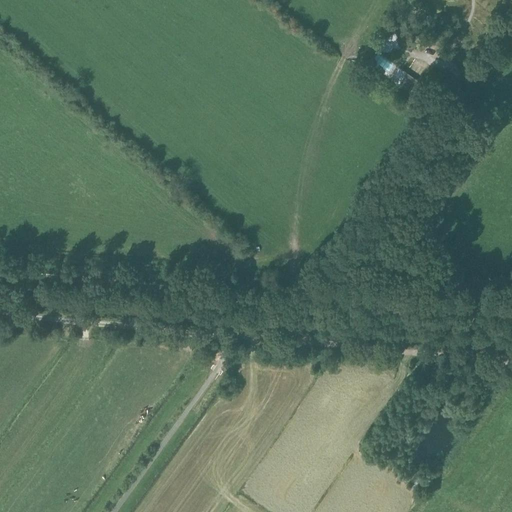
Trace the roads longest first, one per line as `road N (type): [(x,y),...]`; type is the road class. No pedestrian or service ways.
road 1 (unclassified): [(511,322),(0,273)]
road 2 (unknown): [(429,48),(454,68),(455,90),(314,303)]
road 3 (track): [(216,334),(511,363)]
road 4 (track): [(0,314),(216,334)]
road 5 (unknown): [(120,511),(221,359)]
